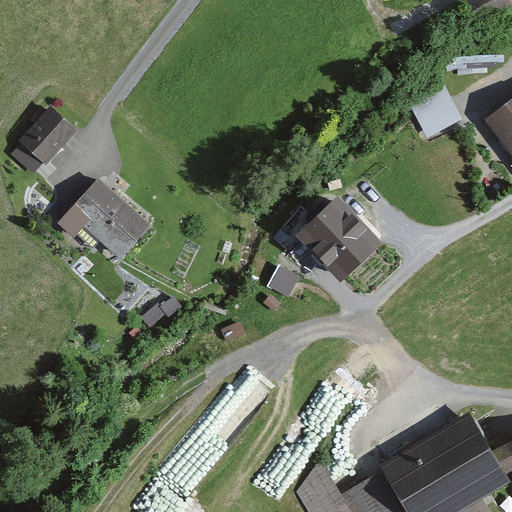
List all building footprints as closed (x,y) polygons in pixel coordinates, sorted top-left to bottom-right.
[(498,0),(466,0),(456,7),(470,28),(503,7),(498,0)] [(463,121),(443,80),(407,98),(427,139),(463,121)] [(511,93),(472,122),(511,176),(511,93)] [(40,110),(5,156),(33,177),(68,130),(40,110)] [(95,174),(58,223),(113,264),(150,215),(95,174)] [(342,195),(300,236),(345,282),(387,242),(342,195)] [(303,275),(280,265),(270,288),(293,298),(303,275)] [(336,496),(312,459),(298,491),(310,511),(474,511),(468,502),(498,480),(456,410),(336,496)] [(511,434),(491,448),(511,480),(511,434)]
